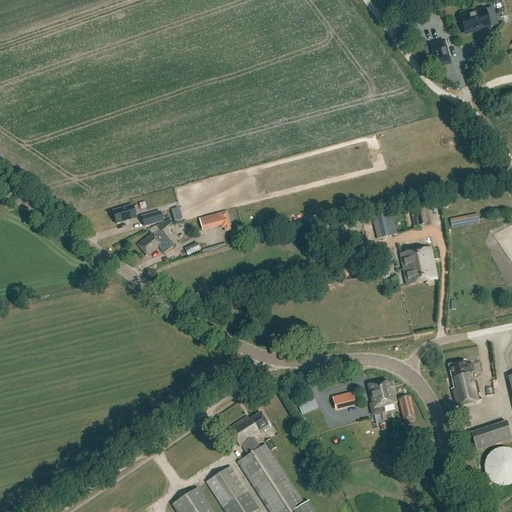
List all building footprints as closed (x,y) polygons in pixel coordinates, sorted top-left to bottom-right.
[(466,34),(489,28),(484,10),(461,17),(466,34)] [(434,60),(436,68),(450,64),(448,56),(434,60)] [(170,187),(141,199),(146,209),(148,208),(146,204),(157,199),(159,205),(174,199),(170,187)] [(113,212),(116,225),(136,219),(132,206),(113,212)] [(418,226),(425,225),(422,208),(415,209),(418,226)] [(142,218),(144,227),(163,222),(160,212),(142,218)] [(231,231),(230,226),(226,213),(212,217),(215,227),(221,226),(222,228),(224,228),(225,232),(231,231)] [(384,215),(377,217),(381,231),(375,232),(377,239),(394,235),(393,228),(387,229),(384,215)] [(174,246),(162,232),(154,238),(151,234),(138,245),(148,257),(158,248),(164,254),(174,246)] [(190,247),(185,249),(188,257),(194,254),(190,247)] [(406,286),(437,280),(431,249),(400,255),(406,286)] [(433,349),(425,353),(430,363),(438,360),(433,349)] [(466,366),(466,362),(449,366),(453,389),(451,389),(455,407),(478,402),(472,373),(474,373),(472,364),(466,366)] [(377,384),(383,406),(396,403),(391,381),(378,384),(377,384)] [(383,406),(377,384),(378,384),(377,382),(367,384),(372,403),(369,404),(371,414),(384,411),(383,406)] [(403,424),(415,421),(410,397),(398,400),(403,424)] [(254,439),(260,435),(259,433),(269,426),(260,413),(249,420),(247,417),(228,429),(239,447),(242,445),(248,456),(238,463),(269,511),(292,511),(295,510),(296,511),(315,511),(308,501),(304,504),(266,445),(260,449),(254,439)] [(511,439),(511,438),(507,422),(470,434),(476,451),(511,439)] [(388,435),(380,437),(381,443),(389,441),(388,435)] [(271,452),(276,449),(270,440),(266,443),(271,452)] [(340,449),(341,454),(352,451),(351,446),(340,449)] [(357,459),(376,456),(375,449),(356,452),(357,459)] [(231,467),(206,483),(224,511),(254,511),(258,510),(231,467)] [(176,511),(212,511),(198,489),(172,505),(176,511)] [(136,499),(140,508),(155,501),(151,492),(136,499)]
